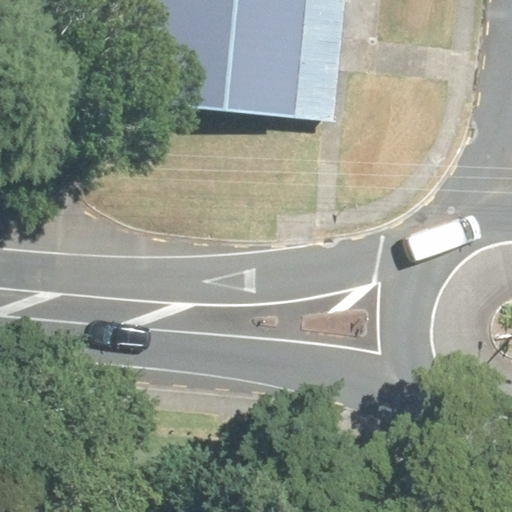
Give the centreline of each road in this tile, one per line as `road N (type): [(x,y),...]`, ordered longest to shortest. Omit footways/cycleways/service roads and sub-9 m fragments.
road 1 (tertiary): [(0,306),(376,335)]
road 2 (tertiary): [(376,335),(378,294),(402,244),(443,207),(511,187)]
road 3 (tertiary): [(511,481),(462,469),(418,440),(388,398),(376,335)]
